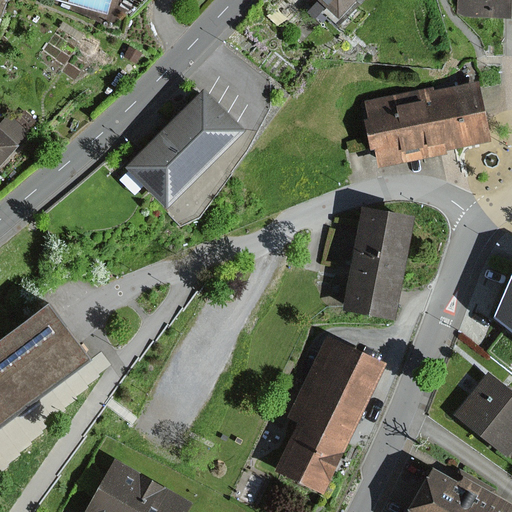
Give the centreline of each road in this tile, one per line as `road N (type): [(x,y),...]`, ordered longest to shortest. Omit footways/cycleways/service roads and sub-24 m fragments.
road 1 (unclassified): [(489,214),(440,188),(356,195),(195,269),(124,361)]
road 2 (unclassified): [(0,223),(238,0)]
road 3 (residential): [(489,214),(371,511)]
